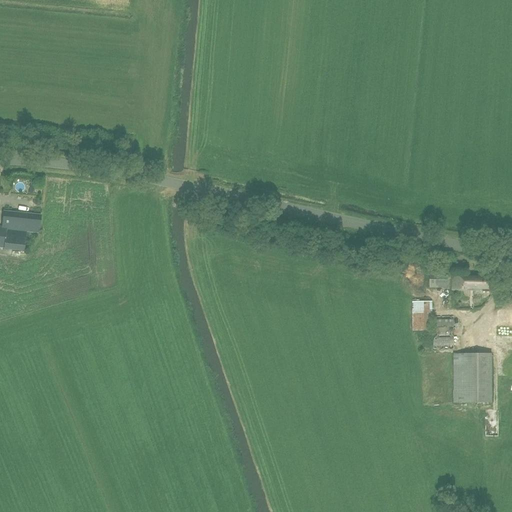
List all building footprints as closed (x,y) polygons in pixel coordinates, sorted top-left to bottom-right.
[(24,252),(26,236),(6,234),(6,230),(27,232),(40,234),(42,217),(4,212),(2,229),(0,228),(0,246),(5,247),(5,249),(24,252)] [(448,272),(431,272),(430,288),(448,288),(448,272)] [(474,290),(474,278),(452,278),(452,292),(474,292),(474,290)] [(492,279),(474,278),(474,290),(482,290),(482,293),(490,293),(490,290),(491,290),(492,279)] [(412,302),(412,331),(430,330),(430,319),(433,319),(432,301),(412,302)] [(454,346),(454,320),(433,321),(434,347),(454,346)] [(491,355),(454,355),(454,404),(492,404),(491,355)] [(502,376),(511,375),(511,373),(511,363),(501,364),(502,376)]
